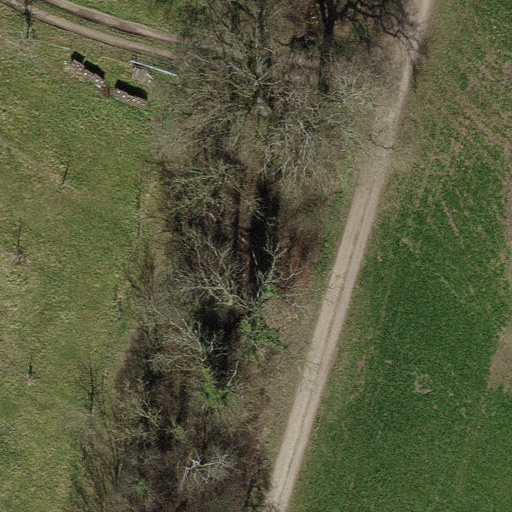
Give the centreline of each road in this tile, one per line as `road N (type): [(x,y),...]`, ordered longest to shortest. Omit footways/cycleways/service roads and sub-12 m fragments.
road 1 (track): [(278,511),(425,0)]
road 2 (track): [(75,511),(220,0)]
road 3 (track): [(201,65),(41,23),(2,0)]
